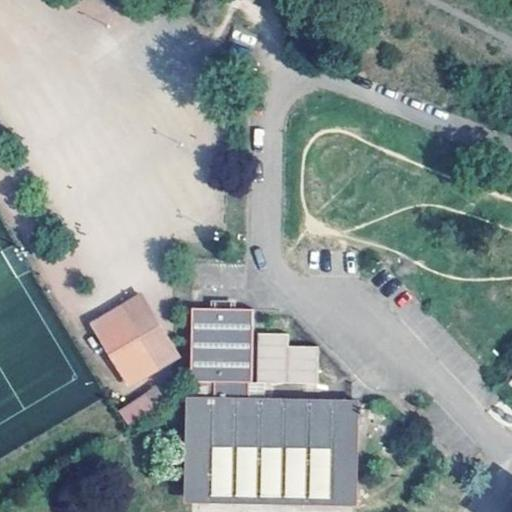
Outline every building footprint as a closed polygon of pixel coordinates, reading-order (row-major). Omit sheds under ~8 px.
[(138,302),(117,316),(154,376),(175,363),(138,302)] [(186,315),(185,361),(185,388),(187,388),(186,404),(185,404),(182,502),(348,504),(350,407),(257,406),(257,390),(249,390),(245,390),(247,317),(186,315)] [(154,376),(117,316),(90,332),(126,393),(154,376)] [(281,342),(251,341),(249,390),(257,390),(310,391),(311,354),(281,354),(281,342)] [(153,397),(141,404),(149,417),(161,410),(153,397)] [(141,404),(116,420),(123,433),(149,417),(141,404)]
